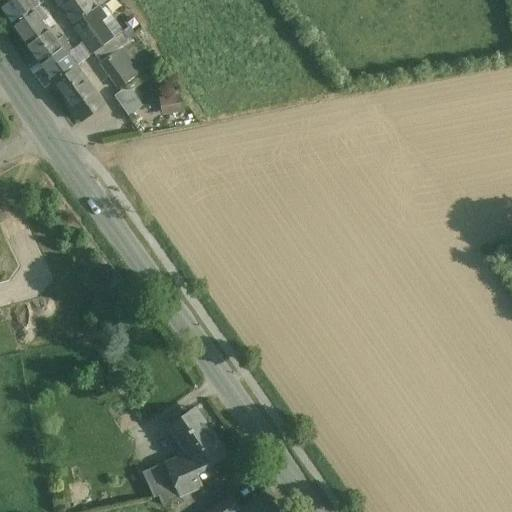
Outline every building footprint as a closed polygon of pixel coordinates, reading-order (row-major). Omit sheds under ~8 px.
[(5,0),(0,4),(0,8),(12,25),(33,10),(37,7),(37,6),(32,0),(5,0)] [(92,0),(71,0),(60,8),(72,24),(97,7),(92,0)] [(97,7),(72,24),(81,36),(106,19),(97,7)] [(33,10),(12,25),(26,44),(46,29),(33,10)] [(106,19),(81,36),(93,54),(123,32),(111,15),(106,19)] [(46,29),(26,44),(40,63),(60,48),(46,29)] [(123,32),(93,54),(100,63),(129,43),(130,42),(123,32)] [(129,43),(112,55),(122,69),(139,57),(129,43)] [(60,48),(40,63),(54,82),(74,68),(60,48)] [(112,55),(100,63),(104,68),(100,71),(107,80),(110,78),(114,82),(126,74),(122,69),(112,55)] [(139,57),(122,69),(126,74),(114,82),(119,89),(150,66),(141,55),(139,57)] [(102,106),(74,68),(54,82),(82,121),(102,106)] [(140,108),(130,86),(115,93),(125,115),(140,108)] [(193,103),(183,90),(170,100),(181,113),(193,103)] [(210,430),(205,434),(189,412),(167,428),(185,454),(142,473),(153,499),(158,497),(162,505),(202,488),(197,476),(227,455),(210,430)] [(239,511),(237,511),(272,511),(263,497),(239,511)] [(233,501),(213,511),(237,511),(239,511),(233,501)]
